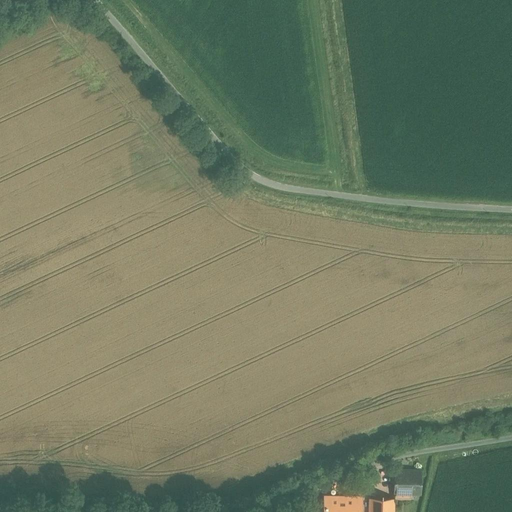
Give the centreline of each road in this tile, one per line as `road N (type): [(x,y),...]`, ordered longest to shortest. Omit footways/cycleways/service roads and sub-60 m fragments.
road 1 (unclassified): [(511,210),(304,193),(253,177),(94,0)]
road 2 (track): [(511,438),(432,451),(258,511)]
